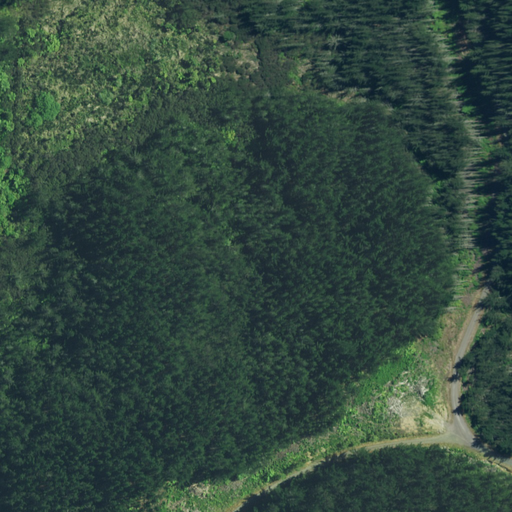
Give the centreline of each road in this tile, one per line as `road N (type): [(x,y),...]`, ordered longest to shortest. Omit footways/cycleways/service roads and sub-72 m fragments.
road 1 (track): [(511,455),(466,445),(451,360),(484,212),(472,0)]
road 2 (track): [(466,445),(317,460),(243,511)]
